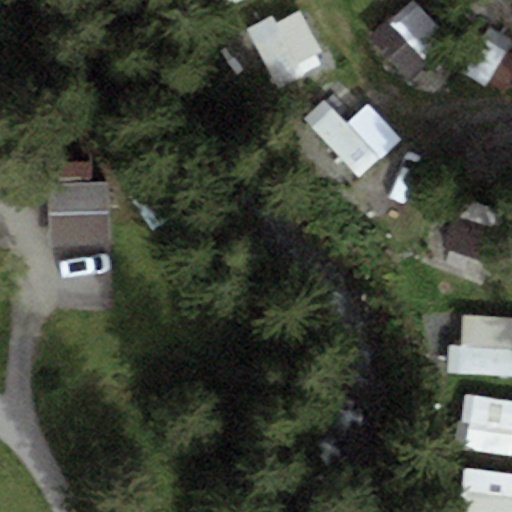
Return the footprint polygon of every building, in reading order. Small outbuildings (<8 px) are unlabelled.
[(417,8),(372,38),(398,75),(442,45),(417,8)] [(47,185),(49,246),(109,245),(108,181),(88,181),(88,161),(58,162),(59,185),(47,185)] [(511,380),(511,322),(458,323),(458,381),(511,380)] [(511,406),(469,409),(471,460),(511,458),(511,406)] [(511,511),(511,478),(468,476),(465,511),(511,511)]
